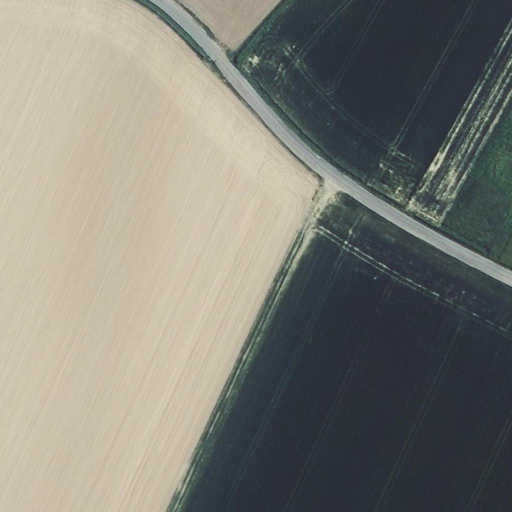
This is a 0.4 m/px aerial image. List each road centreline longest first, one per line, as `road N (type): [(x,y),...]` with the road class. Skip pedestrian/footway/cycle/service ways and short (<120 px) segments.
road 1 (tertiary): [(159,0),(314,161),(511,279)]
road 2 (track): [(329,172),(169,511)]
